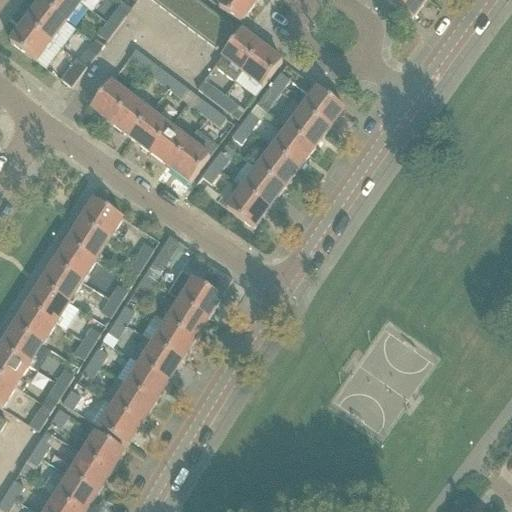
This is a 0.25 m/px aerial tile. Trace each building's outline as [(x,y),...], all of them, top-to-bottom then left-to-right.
[(74,0),(44,0),(40,5),(66,24),(81,5),(74,0)] [(74,0),(81,5),(92,13),(102,0),(74,0)] [(162,0),(158,7),(167,14),(178,0),(162,0)] [(178,0),(167,14),(177,22),(193,0),(178,0)] [(193,0),(177,22),(187,29),(204,6),(195,0),(193,0)] [(256,5),(249,0),(225,0),(219,9),(240,25),(256,5)] [(428,1),(426,0),(386,0),(386,1),(413,21),(428,1)] [(40,5),(26,25),(51,44),(61,52),(76,32),(66,25),(66,24),(40,5)] [(187,29),(197,37),(214,14),(204,6),(187,29)] [(116,12),(107,24),(116,31),(125,18),(116,12)] [(197,37),(207,44),(224,21),(214,14),(197,37)] [(224,21),(207,44),(216,51),(234,29),(224,21)] [(116,31),(107,24),(97,37),(106,44),(116,31)] [(26,25),(11,44),(37,64),(37,63),(47,70),(61,52),(51,44),(26,25)] [(224,57),(214,69),(235,84),(242,75),(262,49),(241,33),(229,49),(224,57)] [(96,41),(93,44),(101,50),(104,47),(96,41)] [(262,49),(242,75),(263,90),(282,64),(262,49)] [(76,62),(75,62),(86,71),(96,58),(87,51),(78,63),(76,62)] [(135,53),(128,61),(145,74),(151,65),(135,53)] [(86,71),(75,62),(61,82),(71,90),(86,71)] [(158,71),(152,79),(168,91),(174,83),(158,71)] [(280,75),(271,88),(280,95),(289,82),(280,75)] [(174,83),(168,91),(180,101),(187,92),(174,83)] [(91,110),(111,126),(131,100),(110,84),(91,110)] [(213,88),(205,99),(217,108),(225,98),(213,88)] [(280,95),(271,88),(262,100),(270,107),(280,95)] [(317,91),(302,111),(329,132),(345,111),(317,91)] [(225,98),(217,108),(229,117),(237,107),(225,98)] [(111,126),(131,141),(150,115),(131,100),(111,126)] [(194,112),(207,122),(214,113),(201,103),(194,112)] [(302,111),(287,131),(314,152),(329,132),(302,111)] [(214,113),(207,122),(219,131),(226,122),(214,113)] [(131,141),(150,155),(170,129),(150,115),(131,141)] [(250,115),(241,128),(250,135),(259,122),(250,115)] [(250,135),(241,128),(232,140),(240,147),(250,135)] [(150,155),(170,170),(190,144),(170,129),(150,155)] [(287,131),(272,151),(299,172),(314,152),(287,131)] [(190,144),(170,170),(190,185),(202,170),(210,159),(218,148),(199,133),(190,144)] [(272,151),(257,171),(284,191),(299,172),(272,151)] [(221,155),(211,168),(220,175),(230,162),(221,155)] [(220,175),(211,168),(202,180),(211,187),(220,175)] [(257,171),(242,191),(269,211),(284,191),(257,171)] [(269,211),(242,191),(227,212),(254,232),(269,211)] [(95,203),(81,225),(109,243),(123,221),(95,203)] [(81,225),(68,246),(96,264),(109,243),(81,225)] [(158,257),(152,267),(161,273),(168,263),(179,245),(169,239),(158,257)] [(68,246),(54,267),(83,285),(96,264),(68,246)] [(144,246),(136,259),(145,266),(154,252),(144,246)] [(145,266),(136,259),(128,272),(137,278),(145,266)] [(54,267),(41,287),(70,305),(83,285),(54,267)] [(152,267),(143,281),(153,287),(161,273),(152,267)] [(182,274),(168,296),(180,304),(208,322),(222,300),(194,282),(182,274)] [(219,275),(210,290),(223,298),(232,283),(219,275)] [(153,287),(143,281),(135,294),(144,300),(153,287)] [(41,287),(28,308),(56,326),(70,305),(41,287)] [(118,288),(109,301),(119,307),(127,294),(118,288)] [(119,307),(109,301),(101,314),(111,320),(119,307)] [(180,304),(167,325),(195,343),(208,322),(180,304)] [(70,305),(56,326),(67,333),(80,312),(70,305)] [(28,308),(14,330),(43,348),(56,326),(28,308)] [(126,309),(117,322),(126,328),(135,315),(126,309)] [(143,339),(154,345),(167,325),(156,318),(143,339)] [(91,330),(100,337),(106,328),(92,319),(86,328),(91,330)] [(126,328),(117,322),(109,335),(118,341),(126,328)] [(167,325),(154,345),(182,364),(195,343),(167,325)] [(14,330),(1,350),(30,368),(43,348),(14,330)] [(91,330),(83,343),(92,349),(100,337),(91,330)] [(118,341),(109,335),(104,342),(114,348),(118,341)] [(92,349),(83,343),(75,356),(84,362),(92,349)] [(154,345),(140,366),(169,384),(182,364),(154,345)] [(43,348),(30,368),(38,374),(51,353),(43,348)] [(1,350),(0,352),(0,379),(16,390),(23,394),(28,386),(21,382),(30,368),(1,350)] [(98,351),(91,363),(101,370),(108,357),(98,351)] [(127,387),(140,366),(131,360),(118,381),(127,387)] [(91,363),(81,378),(82,378),(91,384),(92,383),(100,371),(101,370),(91,363)] [(140,366),(127,387),(156,405),(169,384),(140,366)] [(65,371),(56,385),(66,391),(74,377),(65,371)] [(16,390),(0,379),(0,410),(2,412),(16,390)] [(127,387),(118,381),(104,402),(114,408),(127,387)] [(66,391),(56,385),(48,398),(58,404),(66,391)] [(127,387),(114,408),(142,427),(156,405),(127,387)] [(71,394),(63,407),(73,414),(82,400),(71,394)] [(43,406),(52,412),(58,404),(48,398),(43,406)] [(114,408),(104,402),(90,424),(100,430),(114,408)] [(52,412),(43,406),(37,415),(47,421),(52,412)] [(142,427),(114,408),(100,430),(128,448),(142,427)] [(59,414),(51,427),(60,433),(68,420),(59,414)] [(37,415),(28,429),(38,435),(47,421),(37,415)] [(96,436),(83,457),(111,475),(125,454),(96,436)] [(41,442),(32,455),(43,462),(52,449),(41,442)] [(32,455),(27,463),(38,470),(43,462),(32,455)] [(83,457),(69,478),(98,496),(111,475),(83,457)] [(69,478),(56,499),(75,511),(87,511),(98,496),(69,478)] [(15,484),(7,498),(16,504),(25,490),(15,484)] [(11,511),(16,504),(7,498),(0,508),(0,511),(1,511),(11,511)] [(75,511),(56,499),(47,511),(75,511)]
